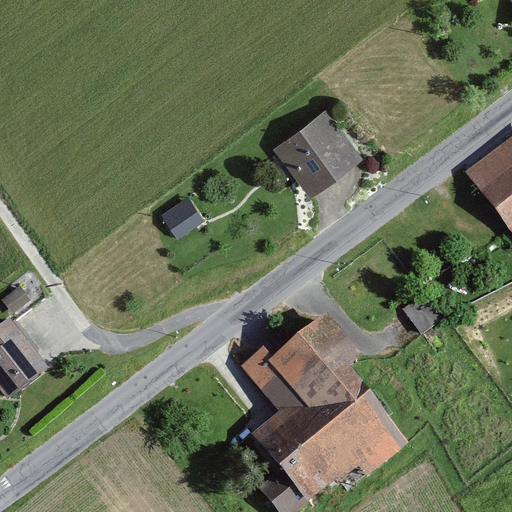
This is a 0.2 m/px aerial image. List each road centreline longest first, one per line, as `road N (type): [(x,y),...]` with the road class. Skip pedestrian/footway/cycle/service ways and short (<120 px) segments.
road 1 (tertiary): [(0,497),(511,111)]
road 2 (track): [(277,291),(109,344),(77,317),(0,205)]
